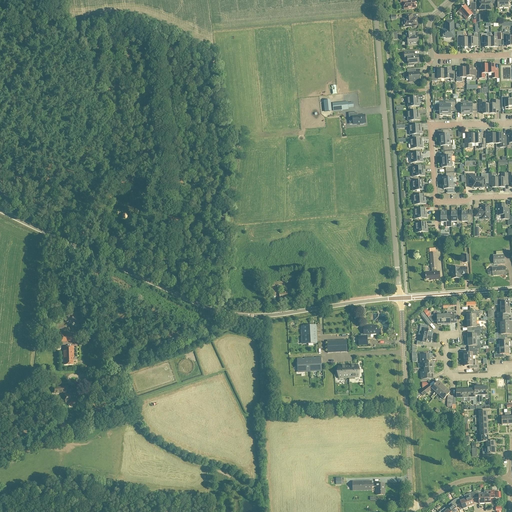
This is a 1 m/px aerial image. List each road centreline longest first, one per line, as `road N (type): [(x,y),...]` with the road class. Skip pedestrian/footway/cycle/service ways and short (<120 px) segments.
road 1 (tertiary): [(401,298),(374,0)]
road 2 (track): [(98,55),(128,47),(158,55),(179,272)]
road 3 (unclassified): [(252,315),(212,309),(0,210)]
road 4 (track): [(5,58),(51,50),(98,55),(111,195)]
road 5 (tertiary): [(411,506),(401,298)]
road 6 (track): [(89,253),(87,234),(111,195),(0,150)]
road 7 (track): [(0,0),(13,153)]
road 8 (track): [(29,382),(47,233)]
road 9 (residential): [(401,298),(252,315)]
